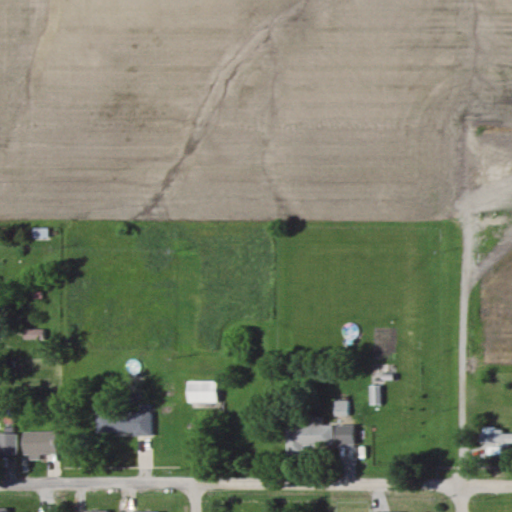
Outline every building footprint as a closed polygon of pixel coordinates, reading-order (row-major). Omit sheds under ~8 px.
[(48,228),(32,228),(32,241),(48,241),(48,228)] [(221,402),(221,380),(188,380),(188,402),(221,402)] [(334,416),(350,416),(350,400),(334,400),(334,416)] [(95,410),(95,434),(152,434),(152,410),(95,410)] [(306,446),(335,446),(335,426),(287,426),(287,454),(306,454),(306,446)] [(59,454),(59,431),(26,431),(26,454),(59,454)] [(0,456),(16,457),(16,433),(0,432),(0,456)] [(511,443),(511,432),(491,433),(491,443),(511,443)]
